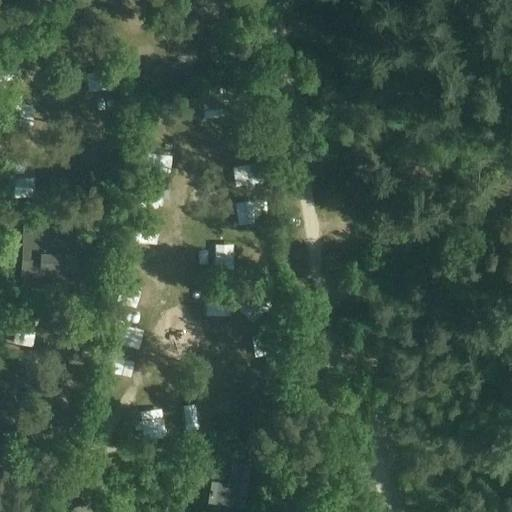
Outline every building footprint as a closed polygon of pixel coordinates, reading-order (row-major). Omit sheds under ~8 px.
[(13,77),(25,76),(22,54),(10,55),(13,77)] [(143,72),(135,85),(146,92),(155,79),(143,72)] [(202,119),(221,118),(220,98),(201,99),(202,119)] [(244,209),(233,214),(244,240),(255,235),(244,209)] [(95,227),(23,223),(20,287),(91,291),(95,227)] [(239,310),(228,327),(247,339),(257,322),(239,310)] [(247,503),(251,464),(238,463),(236,477),(231,476),(230,483),(211,481),(209,499),(247,503)]
